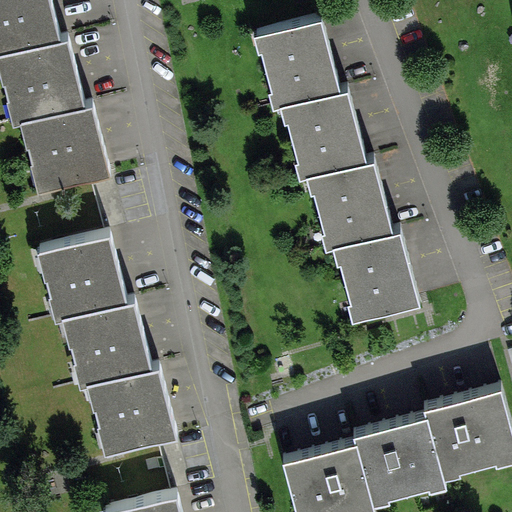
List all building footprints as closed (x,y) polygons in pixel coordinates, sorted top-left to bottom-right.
[(0,0),(0,48),(63,32),(54,0),(0,0)] [(321,12),(264,28),(267,40),(261,42),(274,90),(279,88),(299,161),(305,159),(325,230),(333,228),(357,314),(421,296),(401,222),(395,223),(375,151),(367,153),(348,82),(341,83),(321,12)] [(88,101),(69,30),(0,48),(0,61),(16,120),(23,118),(88,101)] [(115,169),(96,99),(23,118),(43,189),(115,169)] [(131,292),(114,228),(37,249),(54,313),(60,312),(131,292)] [(154,359),(135,291),(60,312),(78,379),(82,378),(154,359)] [(177,429),(157,358),(82,378),(102,449),(177,429)] [(356,434),(285,454),(300,511),(341,511),(375,503),(373,496),(446,476),(444,470),(511,451),(511,420),(501,380),(423,401),(425,407),(354,427),(356,434)] [(185,511),(179,488),(100,510),(100,511),(185,511)]
